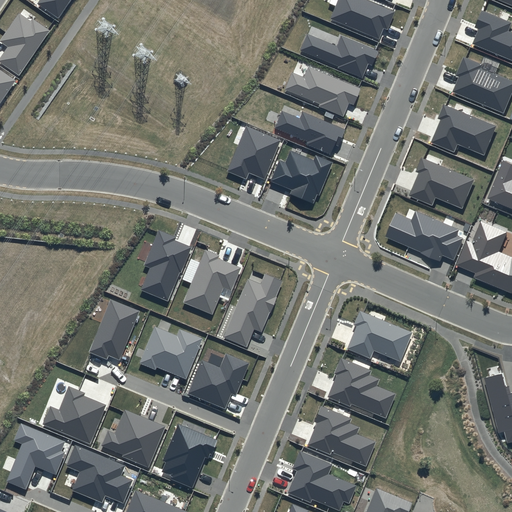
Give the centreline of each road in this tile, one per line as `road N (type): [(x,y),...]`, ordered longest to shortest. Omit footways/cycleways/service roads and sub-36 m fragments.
road 1 (residential): [(335,257),(167,189),(0,170)]
road 2 (residential): [(335,257),(441,0)]
road 3 (residential): [(316,302),(230,511)]
